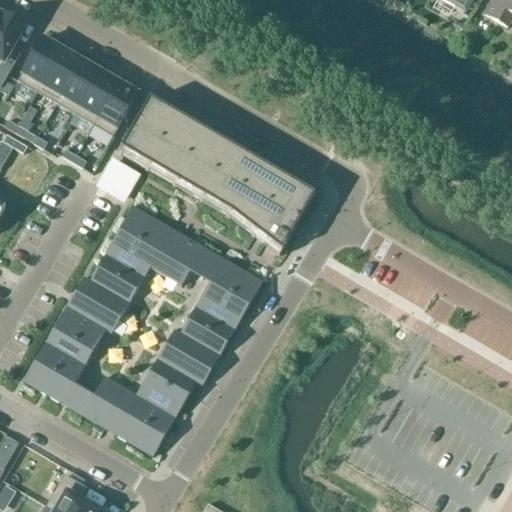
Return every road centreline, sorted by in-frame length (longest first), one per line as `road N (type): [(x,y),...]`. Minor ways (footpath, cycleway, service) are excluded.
road 1 (residential): [(42,0),(340,173),(350,193),(336,223)]
road 2 (residential): [(336,223),(165,500)]
road 3 (unclassified): [(511,326),(336,223)]
road 4 (residential): [(0,403),(165,500)]
